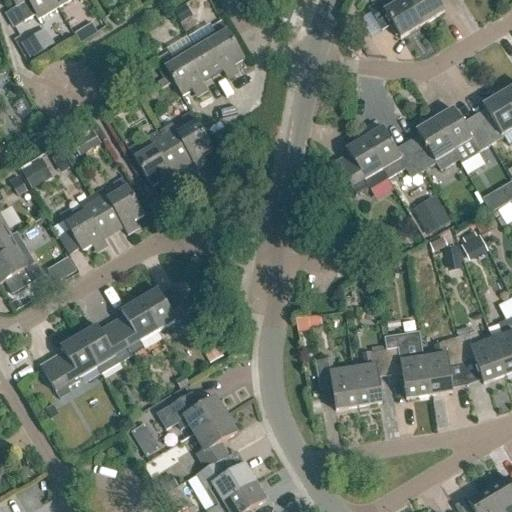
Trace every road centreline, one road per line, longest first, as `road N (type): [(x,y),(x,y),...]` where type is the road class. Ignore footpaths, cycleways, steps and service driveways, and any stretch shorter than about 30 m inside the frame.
road 1 (residential): [(0,336),(163,247),(277,271)]
road 2 (residential): [(308,65),(426,69),(511,19)]
road 3 (residential): [(277,271),(308,65)]
road 4 (residential): [(306,467),(271,394),(277,271)]
road 5 (residential): [(306,467),(489,439)]
road 6 (residential): [(382,511),(489,439)]
